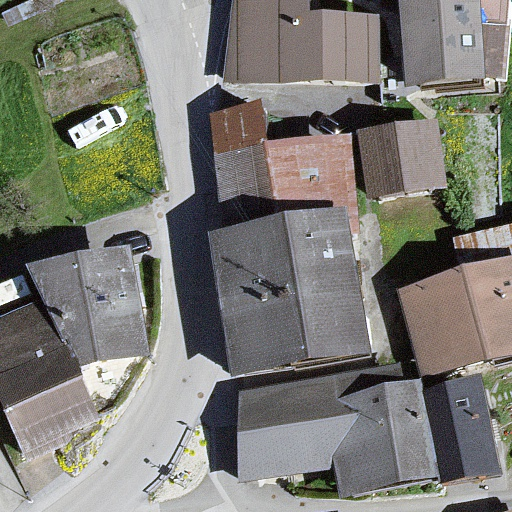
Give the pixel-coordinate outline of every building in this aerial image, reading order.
[(304,7),(304,0),(228,0),(228,77),(383,78),(384,8),(304,7)] [(478,0),(397,0),(403,80),(484,74),(478,0)] [(257,108),(215,118),(226,227),(211,230),(232,375),(363,349),(345,234),(351,224),(346,142),(266,148),(257,108)] [(433,123),(367,133),(376,192),(442,182),(433,123)] [(130,241),(31,261),(45,292),(77,367),(148,350),(130,241)] [(511,348),(511,251),(393,281),(415,372),(511,348)] [(45,292),(0,314),(0,395),(27,453),(103,418),(77,367),(45,292)] [(401,368),(245,395),(246,475),(335,467),(341,491),(437,475),(419,382),(422,374),(405,377),(401,368)] [(479,370),(419,382),(437,475),(497,463),(479,370)]
